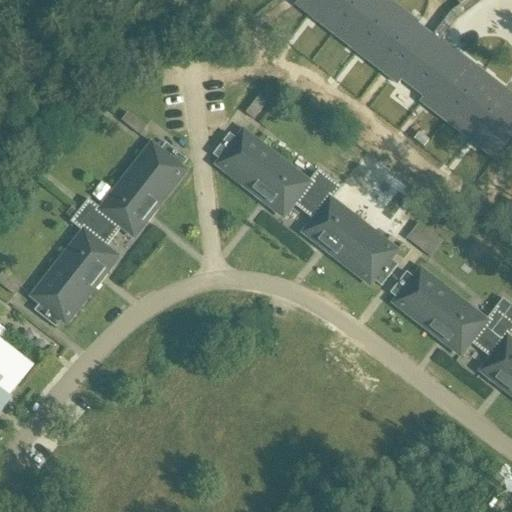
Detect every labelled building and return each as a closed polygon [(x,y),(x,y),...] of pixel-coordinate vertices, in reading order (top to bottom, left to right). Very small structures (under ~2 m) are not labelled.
[(398,85),(401,82),(404,78),(426,95),(423,99),(420,102),(494,159),(511,135),(511,96),(442,42),(433,36),(427,43),(412,32),(418,24),(387,0),(297,0),(299,1),(297,3),(295,5),(357,53),(398,85)] [(259,96),(245,114),(254,120),(268,102),(259,96)] [(127,114),(121,122),(139,136),(145,128),(127,114)] [(303,233),(326,251),(370,286),(374,281),(381,287),(397,265),(390,260),(396,251),(331,200),(340,187),(318,169),(308,182),(242,131),(236,139),(229,134),(213,155),(220,161),(217,165),(284,218),(293,205),(313,220),(303,233)] [(419,133),(414,139),(423,147),(428,141),(419,133)] [(38,303),(33,310),(56,328),(61,321),(66,324),(118,258),(105,248),(121,228),(133,238),(151,215),(186,171),(182,167),(187,160),(166,143),(160,151),(152,144),(101,210),(88,200),(70,222),(83,232),(31,297),(38,303)] [(418,224),(406,240),(430,258),(442,242),(418,224)] [(394,304),(438,338),(461,356),(471,343),(490,359),(480,372),(511,396),(511,341),(508,339),(511,334),(511,311),(500,302),(486,321),(420,270),(414,278),(406,272),(390,294),(397,299),(394,304)] [(21,288),(2,274),(0,277),(0,285),(14,297),(21,288)] [(0,341),(0,415),(12,400),(8,398),(33,367),(0,341)]
